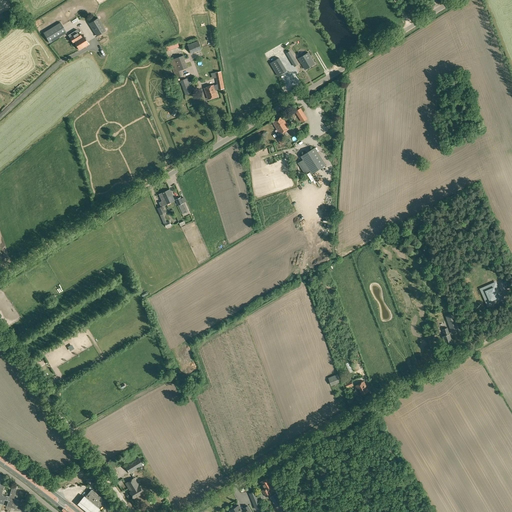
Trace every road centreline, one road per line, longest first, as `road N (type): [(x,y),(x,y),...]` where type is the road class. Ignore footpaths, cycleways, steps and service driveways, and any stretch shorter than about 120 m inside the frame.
road 1 (unclassified): [(0,279),(457,0)]
road 2 (unclassified): [(191,511),(511,326)]
road 3 (unclassified): [(131,511),(0,332)]
